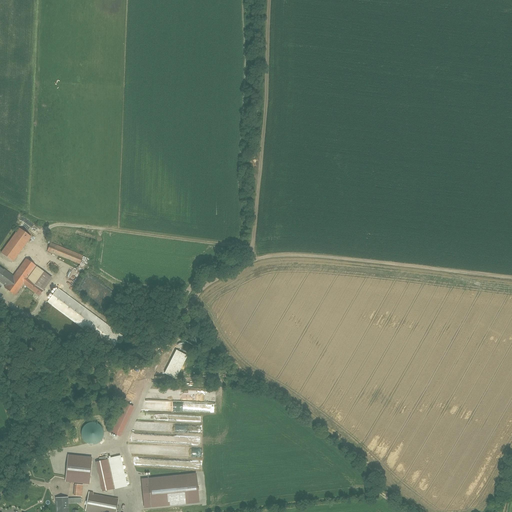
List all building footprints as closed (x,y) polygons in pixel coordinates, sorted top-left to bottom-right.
[(16,262),(35,235),(22,226),(3,254),(16,262)] [(51,243),(48,250),(70,258),(73,251),(51,243)] [(29,257),(16,275),(0,263),(0,280),(7,285),(6,288),(17,296),(25,285),(42,296),(55,277),(38,265),(39,264),(29,257)] [(124,335),(61,287),(50,301),(113,349),(124,335)] [(188,355),(176,349),(164,372),(176,378),(188,355)] [(134,406),(123,401),(112,425),(122,430),(134,406)] [(82,439),(97,447),(106,430),(91,422),(82,439)] [(92,456),(68,454),(65,481),(89,484),(92,456)] [(120,455),(108,458),(115,488),(127,486),(120,455)] [(102,491),(114,488),(107,459),(96,461),(102,491)] [(196,472),(141,477),(143,508),(199,503),(196,472)] [(75,496),(83,496),(83,484),(75,484),(75,496)] [(115,511),(118,498),(89,492),(85,511),(91,511),(115,511)] [(68,511),(68,497),(55,497),(55,511),(68,511)]
